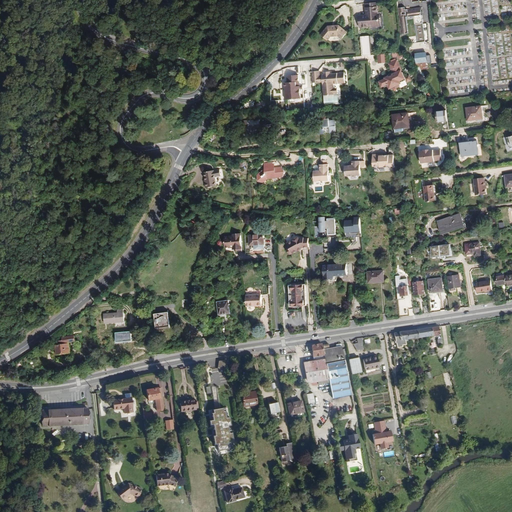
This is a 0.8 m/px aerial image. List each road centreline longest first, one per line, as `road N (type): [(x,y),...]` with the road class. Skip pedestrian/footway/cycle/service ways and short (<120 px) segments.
road 1 (primary): [(0,387),(60,385),(511,308)]
road 2 (unclassified): [(186,153),(127,147),(120,121),(153,93),(197,96),(202,71),(97,27),(84,0)]
road 3 (secondary): [(0,361),(129,257),(186,153)]
road 4 (residential): [(189,148),(231,156),(375,146)]
road 5 (unknown): [(248,480),(224,351)]
